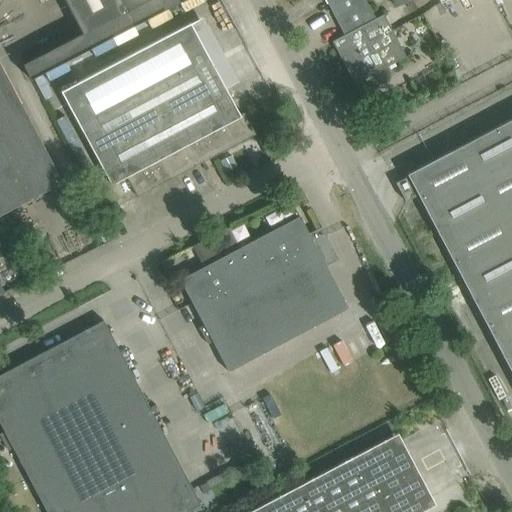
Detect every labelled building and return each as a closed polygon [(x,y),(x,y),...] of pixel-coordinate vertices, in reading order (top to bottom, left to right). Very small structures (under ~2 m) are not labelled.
[(64,0),(82,34),(104,23),(134,8),(149,0),(64,0)] [(336,0),(328,5),(344,35),(332,42),(354,84),(405,57),(383,15),(375,19),(364,0),(336,0)] [(408,2),(407,0),(390,0),(395,9),(408,2)] [(255,134),(245,116),(244,114),(239,115),(190,24),(61,92),(102,167),(111,185),(126,177),(137,197),(255,134)] [(0,214),(62,182),(0,65),(0,214)] [(511,118),(406,174),(407,177),(395,183),(405,202),(417,195),(511,374),(511,118)] [(231,155),(221,161),(227,171),(236,166),(231,155)] [(348,309),(325,265),(315,247),(328,241),(321,227),(308,234),(299,216),(179,280),(228,372),(348,309)] [(18,236),(5,243),(12,255),(25,248),(18,236)] [(103,320),(0,374),(0,424),(4,432),(0,433),(0,436),(7,450),(12,447),(28,477),(151,412),(103,320)] [(271,395),(263,399),(274,419),(281,415),(271,395)] [(151,412),(28,477),(46,511),(54,511),(66,506),(68,511),(73,511),(74,511),(73,511),(91,511),(118,498),(125,511),(186,511),(200,505),(151,412)] [(394,440),(257,511),(411,511),(427,504),(394,440)] [(125,511),(118,498),(91,511),(73,511),(74,511),(73,511),(68,511),(66,506),(54,511),(125,511)]
